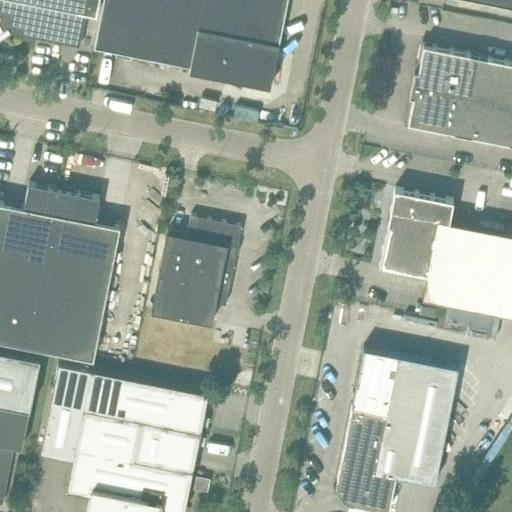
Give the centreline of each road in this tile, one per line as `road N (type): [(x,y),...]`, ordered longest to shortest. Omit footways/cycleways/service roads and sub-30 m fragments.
road 1 (unclassified): [(251,511),(323,161)]
road 2 (unclassified): [(323,161),(0,97)]
road 3 (unknown): [(330,129),(511,169)]
road 4 (unknown): [(511,61),(350,27)]
road 5 (unclassified): [(356,0),(323,161)]
